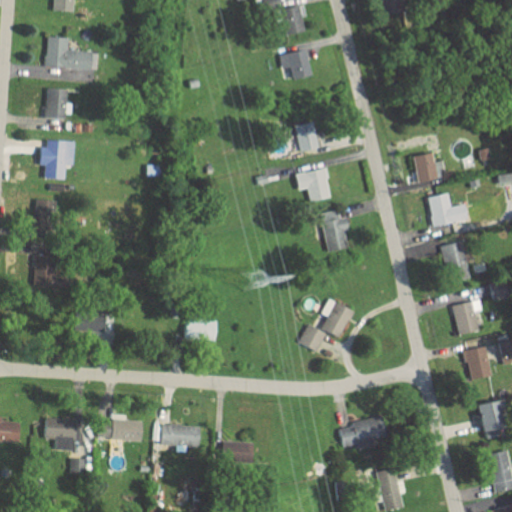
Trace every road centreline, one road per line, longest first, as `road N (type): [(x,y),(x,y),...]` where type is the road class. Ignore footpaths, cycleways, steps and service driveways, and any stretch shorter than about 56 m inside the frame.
road 1 (residential): [(422,371),(297,389),(0,366),(6,0)]
road 2 (residential): [(454,511),(337,0)]
